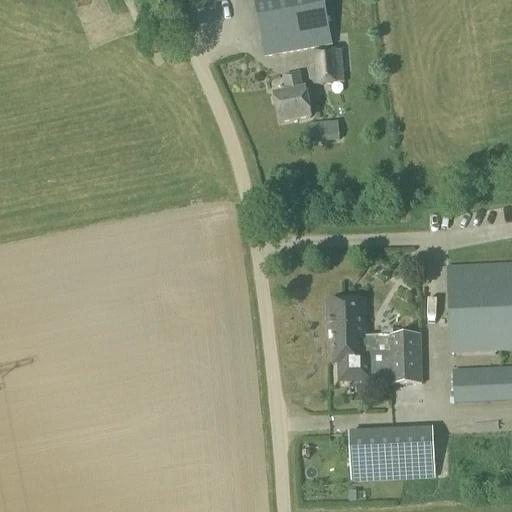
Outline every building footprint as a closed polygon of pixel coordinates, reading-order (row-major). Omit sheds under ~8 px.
[(265,60),(332,47),(322,0),(260,0),(253,1),(265,60)] [(310,87),(343,85),(341,52),(308,54),(310,87)] [(301,92),(298,76),(282,79),(285,94),(272,97),(278,126),(310,120),(305,91),(301,92)] [(309,145),(338,143),(337,124),(308,126),(309,145)] [(451,355),(511,352),(511,265),(447,269),(451,355)] [(381,347),(381,339),(367,339),(366,304),(329,305),(330,332),(335,332),(336,349),(366,348),(366,347),(381,347)] [(366,348),(336,349),(336,366),(342,366),(342,384),(373,383),(372,362),(367,362),(367,356),(388,356),(388,387),(420,386),(419,338),(381,339),(381,347),(366,347),(366,348)] [(453,405),(511,403),(511,369),(451,372),(453,405)] [(350,486),(434,482),(432,430),(348,434),(350,486)]
